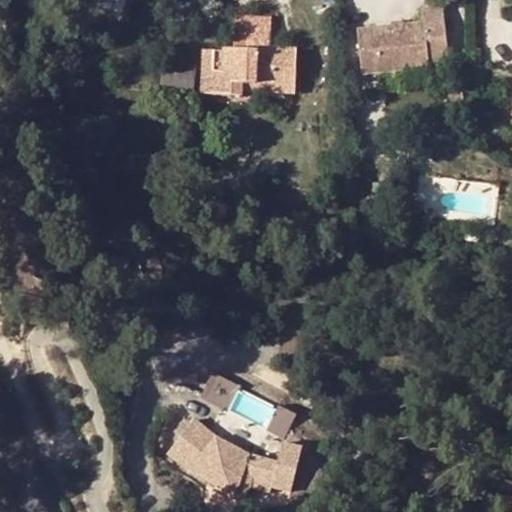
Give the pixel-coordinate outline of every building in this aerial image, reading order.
[(430,44),(447,44),(445,9),(426,9),(427,25),(360,29),(363,70),(430,66),(430,60),(430,44)] [(259,47),(270,47),(271,18),(236,16),(235,49),(259,50),(259,47)] [(430,60),(448,60),(447,44),(430,44),(430,60)] [(259,50),(235,49),(223,48),(223,51),(204,51),(203,94),(241,96),(241,92),(242,82),(295,85),(297,48),(270,47),(259,47),(259,50)] [(163,69),(194,72),(195,64),(164,60),(163,69)] [(194,72),(163,69),(161,91),(192,94),(194,72)] [(242,82),(241,92),(295,93),(295,85),(242,82)] [(464,89),(450,89),(452,113),(466,113),(464,89)] [(232,410),(244,383),(215,370),(203,397),(232,410)] [(198,480),(246,505),(259,486),(277,491),(284,471),(251,461),(227,448),(199,426),(173,461),(198,480)]
